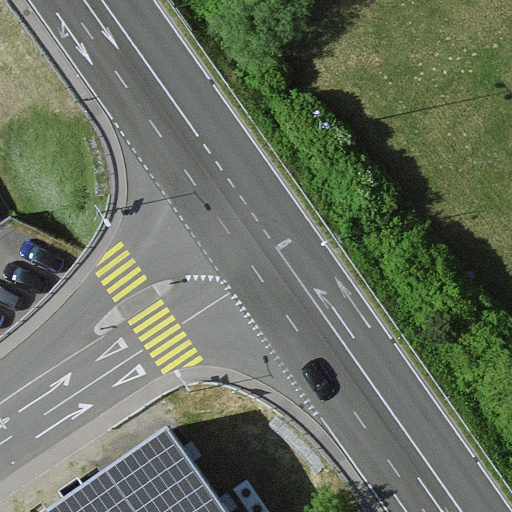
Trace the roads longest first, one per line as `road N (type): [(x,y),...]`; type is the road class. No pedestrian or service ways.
road 1 (residential): [(456,511),(267,239)]
road 2 (residential): [(267,239),(0,417)]
road 3 (residential): [(267,239),(98,0)]
